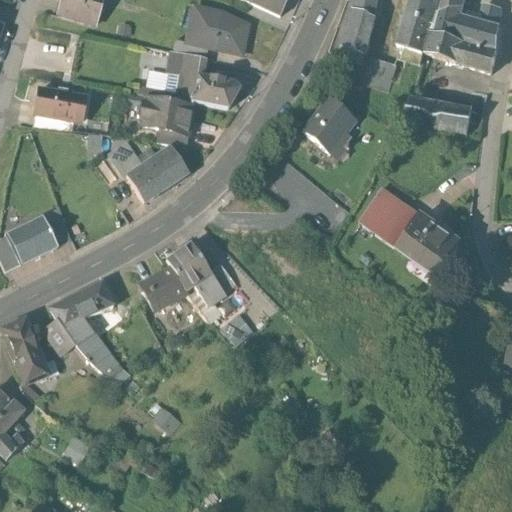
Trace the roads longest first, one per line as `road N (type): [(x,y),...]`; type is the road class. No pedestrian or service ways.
road 1 (secondary): [(325,0),(295,68),(226,174),(125,248),(0,314)]
road 2 (residential): [(509,0),(478,208),(480,231),(511,288)]
road 3 (residential): [(0,123),(32,0)]
